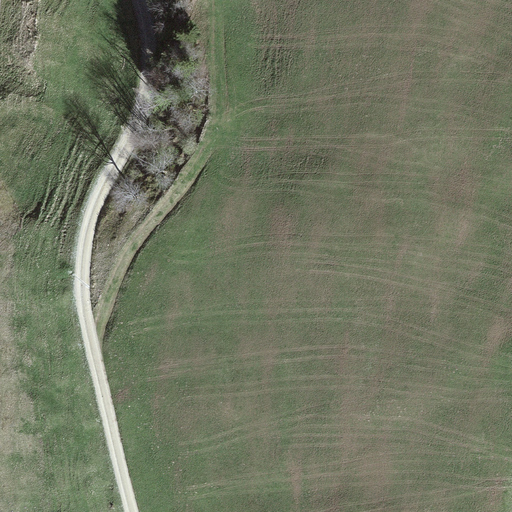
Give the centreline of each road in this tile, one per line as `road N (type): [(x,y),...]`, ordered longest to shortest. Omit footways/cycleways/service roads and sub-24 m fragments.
road 1 (track): [(132,511),(81,273),(90,221),(144,98),(148,46),(137,0)]
road 2 (track): [(91,347),(129,254),(209,136)]
